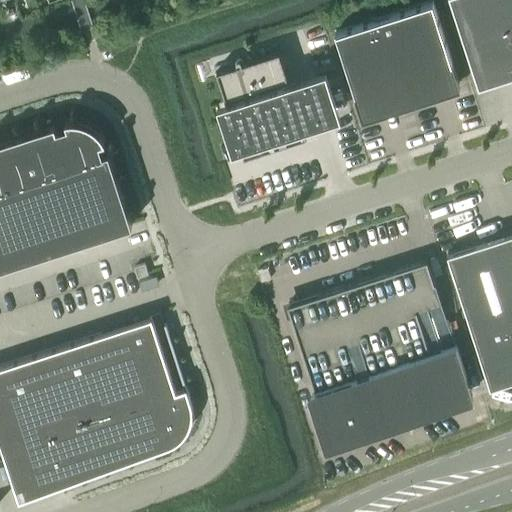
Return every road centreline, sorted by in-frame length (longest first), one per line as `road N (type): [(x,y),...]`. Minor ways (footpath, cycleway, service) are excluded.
road 1 (unclassified): [(175,261),(511,153)]
road 2 (unclassified): [(175,261),(124,110),(102,76),(68,77),(0,99)]
road 3 (unknown): [(175,261),(0,327)]
road 4 (unclassified): [(227,431),(175,261)]
road 5 (track): [(256,0),(94,52)]
road 6 (primary): [(511,451),(356,511)]
road 7 (unclassified): [(102,511),(199,477),(227,431)]
